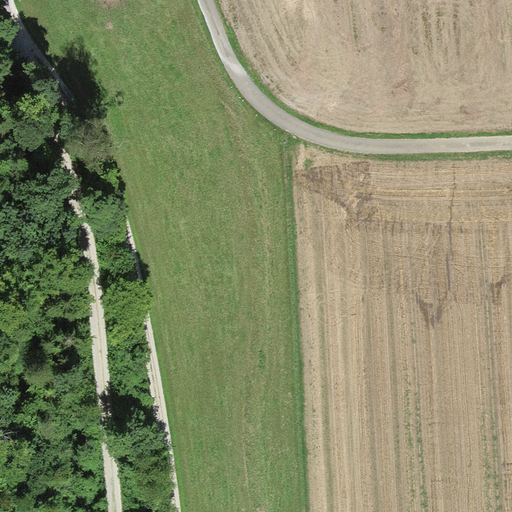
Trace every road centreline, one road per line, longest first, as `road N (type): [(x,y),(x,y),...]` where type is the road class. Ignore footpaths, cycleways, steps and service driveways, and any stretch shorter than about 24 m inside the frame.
road 1 (track): [(6,14),(107,162),(136,262),(172,511)]
road 2 (track): [(114,511),(81,212),(6,14)]
road 3 (residential): [(511,139),(353,145),(314,138),(261,109),(229,65),(201,0)]
